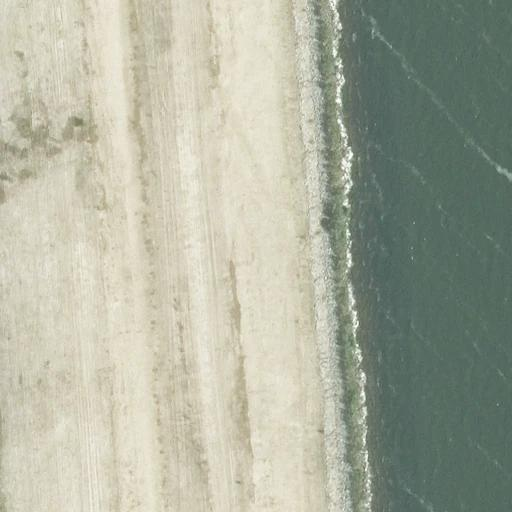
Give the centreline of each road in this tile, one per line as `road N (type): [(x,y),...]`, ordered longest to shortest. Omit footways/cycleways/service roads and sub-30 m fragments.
road 1 (residential): [(108,511),(81,162)]
road 2 (residential): [(0,3),(81,162)]
road 3 (residential): [(81,162),(72,0)]
